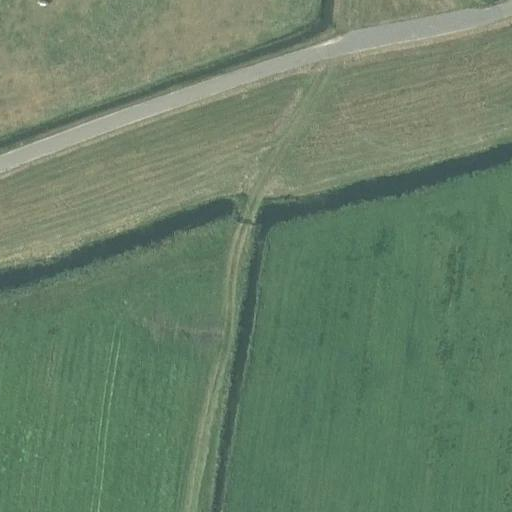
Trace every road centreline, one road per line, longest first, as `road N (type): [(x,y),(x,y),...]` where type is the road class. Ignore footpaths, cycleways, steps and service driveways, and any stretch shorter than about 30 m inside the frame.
road 1 (unclassified): [(0,163),(205,88),(511,5)]
road 2 (track): [(334,49),(329,86),(249,221)]
